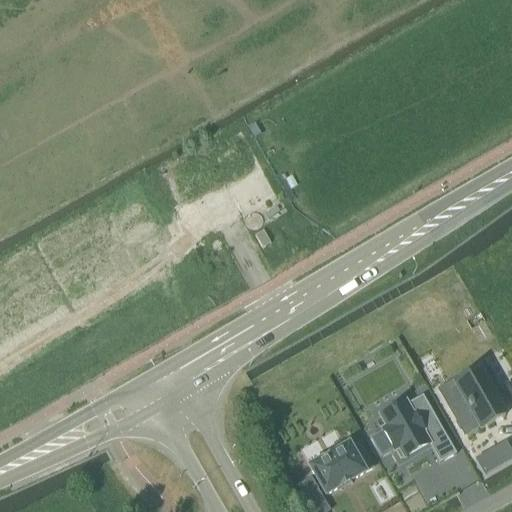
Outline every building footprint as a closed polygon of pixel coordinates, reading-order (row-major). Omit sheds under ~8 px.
[(262,231),(254,236),(261,249),(270,245),(262,231)] [(462,399),(449,406),(461,429),(475,421),(480,430),(505,416),(496,402),(503,398),(496,386),(489,389),(479,371),(455,385),(462,399)] [(382,432),(369,439),(381,458),(393,451),(400,462),(428,446),(439,465),(456,455),(422,397),(407,405),(405,402),(379,417),(385,428),(381,430),(382,432)] [(511,456),(505,444),(475,461),(484,476),(511,459),(511,456)] [(312,466),(309,468),(325,496),(328,495),(338,489),(352,482),(351,481),(365,474),(372,470),(358,445),(350,449),(348,445),(335,453),(322,460),(312,466)] [(305,500),(317,493),(309,480),(297,487),(305,500)]
